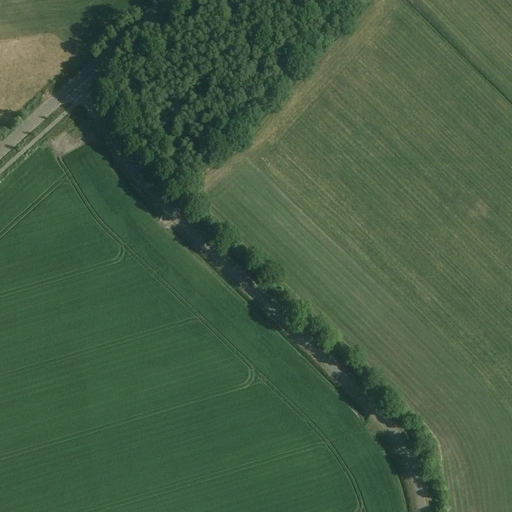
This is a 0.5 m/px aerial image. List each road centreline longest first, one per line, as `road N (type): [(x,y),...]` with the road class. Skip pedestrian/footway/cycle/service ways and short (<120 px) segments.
road 1 (unclassified): [(421,511),(415,479),(385,423),(132,173),(74,82)]
road 2 (tertiary): [(74,82),(166,0)]
